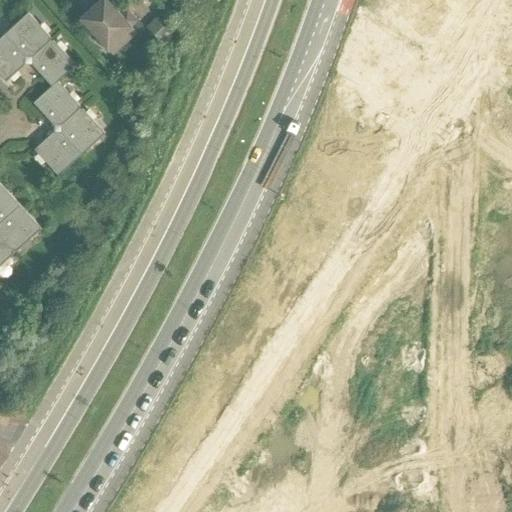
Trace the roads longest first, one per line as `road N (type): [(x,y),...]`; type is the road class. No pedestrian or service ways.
road 1 (primary): [(269,0),(147,280),(9,511)]
road 2 (primary): [(60,511),(258,147),(315,0)]
